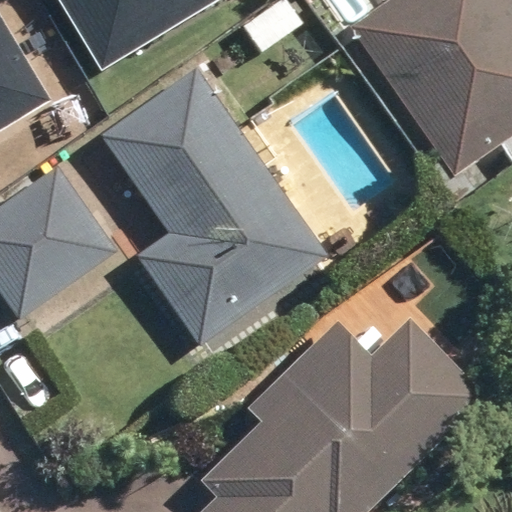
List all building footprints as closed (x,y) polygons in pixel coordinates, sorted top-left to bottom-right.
[(61,0),(101,68),(215,0),(61,0)] [(276,0),(242,25),(261,52),(302,23),(285,0),(276,0)] [(511,0),(381,0),(350,22),(455,174),(500,143),(511,160),(511,0)] [(0,124),(46,97),(0,20),(0,124)] [(134,255),(200,345),(327,253),(191,67),(96,136),(167,232),(134,255)] [(0,205),(0,295),(16,318),(114,250),(57,167),(0,205)] [(199,511),(369,511),(485,398),(405,318),(368,356),(330,319),(241,410),(255,423),(198,478),(216,496),(199,511)]
